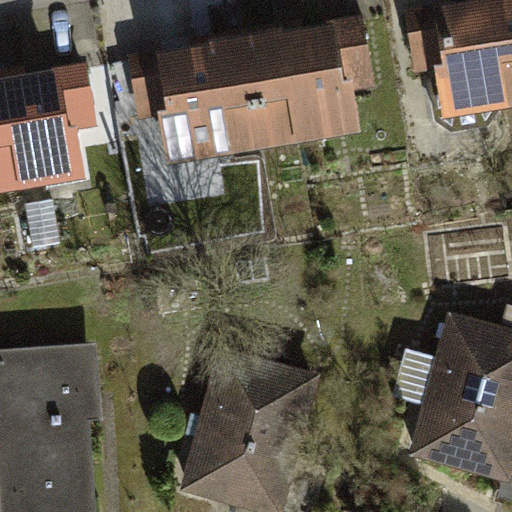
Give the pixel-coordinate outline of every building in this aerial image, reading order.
[(443,7),(410,12),(420,73),(441,70),(431,84),(439,125),(456,134),(493,130),(501,115),(511,113),(511,0),(492,0),(492,2),(487,3),(444,10),(443,7)] [(165,50),(129,56),(140,121),(164,117),(173,168),(363,137),(355,91),(376,88),(365,18),(331,24),(332,30),(288,37),(284,38),(284,33),(213,44),(214,48),(210,48),(165,55),(165,50)] [(0,195),(88,181),(79,128),(97,125),(87,65),(57,70),(58,76),(13,83),(9,84),(8,79),(0,80),(0,195)] [(511,489),(511,334),(450,318),(411,462),(511,489)] [(100,511),(95,427),(104,426),(99,343),(0,349),(0,452),(3,511),(100,511)] [(285,511),(322,377),(221,349),(180,497),(235,511),(285,511)]
